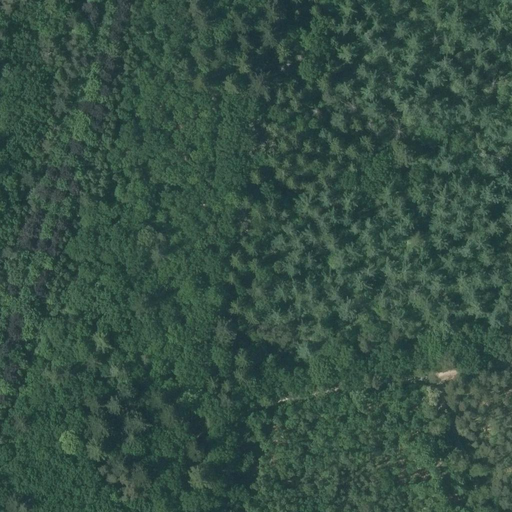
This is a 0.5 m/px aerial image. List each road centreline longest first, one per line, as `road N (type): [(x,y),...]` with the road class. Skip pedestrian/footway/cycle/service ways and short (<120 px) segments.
road 1 (track): [(279,0),(177,511)]
road 2 (unknown): [(0,406),(32,327),(123,0)]
road 3 (tertiary): [(0,341),(55,176),(100,0)]
road 4 (track): [(213,398),(265,374),(511,329)]
road 5 (track): [(13,341),(241,409)]
road 6 (track): [(422,377),(241,409)]
road 7 (track): [(422,377),(490,511)]
